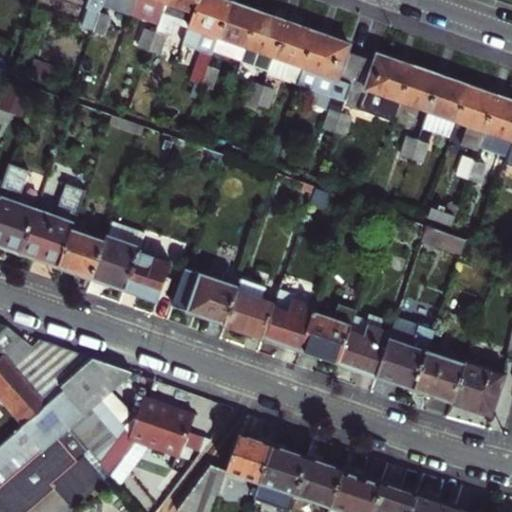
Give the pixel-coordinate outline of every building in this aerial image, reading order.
[(88,0),(87,3),(92,5),(85,24),(94,27),(103,0),(88,0)] [(103,0),(94,27),(105,31),(116,0),(103,0)] [(168,1),(166,0),(136,0),(135,6),(162,16),(168,1)] [(168,0),(168,1),(162,16),(158,29),(151,49),(162,52),(169,32),(175,35),(179,22),(191,27),(200,0),(168,0)] [(224,0),(200,0),(191,27),(181,55),(199,62),(192,80),(203,84),(210,65),(215,52),(220,37),(232,3),(224,0)] [(248,47),(260,13),(246,8),(232,3),(220,37),(248,47)] [(273,17),(260,13),(248,47),(274,57),(287,22),(273,17)] [(274,57),(269,71),(299,82),(316,32),(301,27),(287,22),(274,57)] [(151,49),(158,29),(148,26),(141,45),(151,49)] [(341,42),(316,32),(299,82),(297,85),(346,102),(347,99),(365,50),(341,42)] [(243,62),(248,47),(220,37),(215,52),(243,62)] [(274,57),(248,47),(243,62),(269,71),(274,57)] [(387,58),(365,50),(347,99),(395,116),(400,102),(413,67),(387,58)] [(210,65),(203,84),(214,88),(221,69),(210,65)] [(413,67),(400,102),(427,113),(440,77),(426,72),(413,67)] [(423,126),(451,136),(456,123),(469,87),(455,82),(454,82),(440,77),(427,113),(423,126)] [(258,104),(265,85),(254,82),(248,100),(258,104)] [(274,89),(265,85),(258,104),(267,108),(274,89)] [(482,92),(469,87),(456,123),(470,128),(465,141),(480,146),(497,97),(482,92)] [(511,102),(497,97),(480,146),(508,156),(511,144),(511,102)] [(325,129),(335,133),(342,114),(331,110),(325,129)] [(352,117),(342,114),(335,133),(345,136),(352,117)] [(418,141),(422,127),(412,124),(401,156),(411,159),(418,141)] [(418,141),(411,159),(420,163),(426,144),(418,141)] [(457,176),(468,180),(474,161),(463,157),(457,176)] [(483,164),(474,161),(468,180),(476,183),(483,164)] [(4,180),(0,189),(0,242),(2,243),(21,250),(37,206),(20,200),(30,169),(10,162),(4,180)] [(37,206),(21,250),(40,257),(60,264),(71,230),(85,190),(66,182),(54,213),(37,206)] [(432,208),(429,216),(452,224),(455,216),(432,208)] [(107,236),(140,246),(145,234),(112,221),(107,236)] [(429,223),(424,238),(462,251),(467,237),(429,223)] [(71,230),(60,264),(78,271),(93,276),(105,241),(71,230)] [(109,282),(125,288),(138,251),(140,246),(107,236),(105,241),(93,276),(109,282)] [(138,251),(125,288),(142,294),(158,300),(172,263),(138,251)] [(202,315),(224,323),(238,285),(199,270),(186,309),(202,315)] [(266,280),(242,273),(238,285),(224,323),(243,330),(261,337),(274,299),(261,296),(266,280)] [(283,281),(278,297),(290,301),(293,291),(295,286),(283,281)] [(278,297),(265,337),(283,343),(303,350),(315,315),(320,300),(293,291),(290,301),(278,297)] [(320,300),(315,315),(351,328),(355,314),(320,300)] [(356,370),(376,377),(389,342),(395,323),(372,315),(370,319),(355,314),(351,328),(338,363),(356,370)] [(315,315),(303,350),(322,358),(338,363),(351,328),(315,315)] [(414,329),(395,323),(389,342),(406,348),(414,329)] [(0,445),(0,487),(49,445),(76,421),(86,412),(64,387),(49,400),(25,371),(38,360),(28,349),(7,325),(0,330),(0,385),(30,420),(0,445)] [(396,384),(414,391),(426,355),(433,336),(414,329),(406,348),(389,342),(376,377),(396,384)] [(62,385),(90,357),(55,343),(41,338),(28,349),(38,360),(25,371),(49,400),(64,387),(62,385)] [(465,369),(426,355),(414,391),(433,398),(453,405),(465,369)] [(86,412),(76,421),(96,445),(124,476),(149,445),(127,437),(134,418),(110,390),(131,372),(109,364),(90,357),(62,385),(64,387),(86,412)] [(502,378),(467,364),(465,369),(453,405),(472,412),(490,418),(502,378)] [(177,455),(191,414),(165,405),(141,397),(134,418),(127,437),(149,445),(177,455)] [(58,479),(96,445),(76,421),(49,445),(0,487),(0,511),(29,511),(61,484),(58,479)] [(236,431),(223,469),(257,480),(270,442),(252,436),(236,431)] [(293,492),(305,454),(285,447),(270,442),(257,480),(293,492)] [(321,459),(305,454),(293,492),(328,504),(341,465),(321,459)] [(177,507),(194,511),(208,511),(223,469),(207,464),(177,507)] [(358,471),(341,465),(328,504),(325,511),(367,511),(379,478),(358,471)] [(398,484),(379,478),(367,511),(407,511),(415,490),(398,484)] [(415,490),(407,511),(450,511),(453,503),(434,496),(415,490)] [(453,503),(450,511),(481,511),(470,508),(453,503)]
